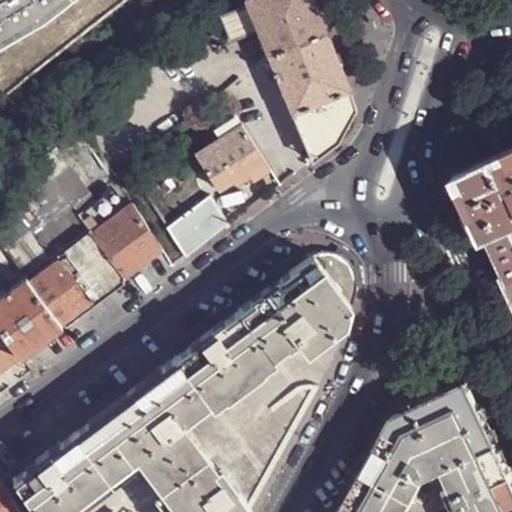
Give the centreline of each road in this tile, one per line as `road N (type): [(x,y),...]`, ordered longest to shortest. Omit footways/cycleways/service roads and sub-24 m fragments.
road 1 (residential): [(0,424),(284,213),(303,205),(348,211)]
road 2 (residential): [(417,0),(374,151),(346,196),(348,211)]
road 3 (residential): [(384,319),(284,511)]
road 4 (residential): [(417,165),(468,4)]
road 5 (residential): [(477,300),(417,165)]
